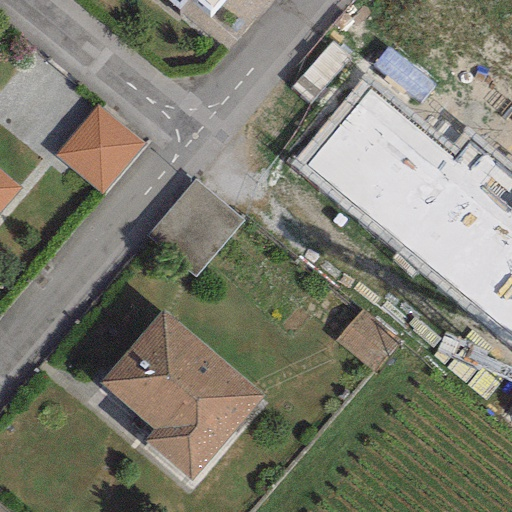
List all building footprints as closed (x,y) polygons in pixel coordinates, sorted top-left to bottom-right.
[(165,0),(175,8),(182,0),(194,0),(208,11),(217,0),(165,0)] [(365,73),(291,161),(511,346),(511,178),(460,135),(452,146),(365,73)] [(100,195),(142,146),(95,106),(53,155),(100,195)] [(0,174),(0,211),(19,191),(0,174)] [(242,222),(193,181),(145,236),(193,277),(242,222)] [(161,308),(96,384),(151,430),(142,440),(190,481),(263,394),(161,308)] [(359,312),(334,340),(372,373),(397,345),(359,312)]
